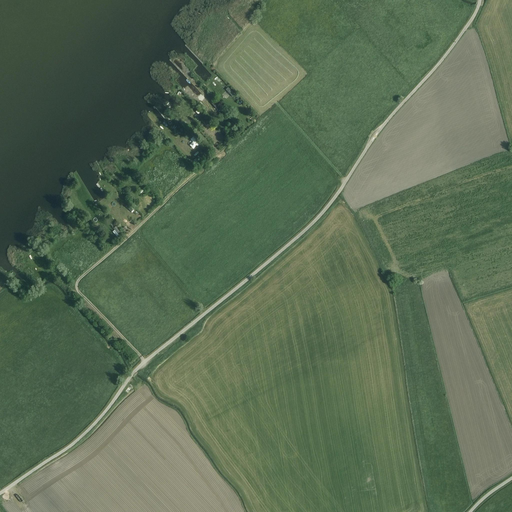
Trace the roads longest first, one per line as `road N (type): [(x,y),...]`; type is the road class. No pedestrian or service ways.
road 1 (unclassified): [(0,494),(65,450),(134,371),(315,221),(479,0)]
road 2 (track): [(252,122),(79,279),(76,286),(145,361)]
